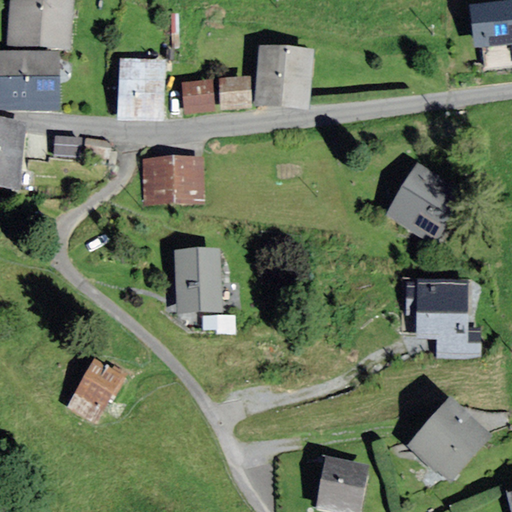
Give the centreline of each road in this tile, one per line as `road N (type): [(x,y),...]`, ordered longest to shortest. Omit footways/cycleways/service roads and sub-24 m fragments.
road 1 (residential): [(135,131),(123,178),(67,225),(58,241),(61,262),(199,391),(266,511)]
road 2 (unclassified): [(135,131),(511,90)]
road 3 (unclassified): [(0,117),(135,131)]
